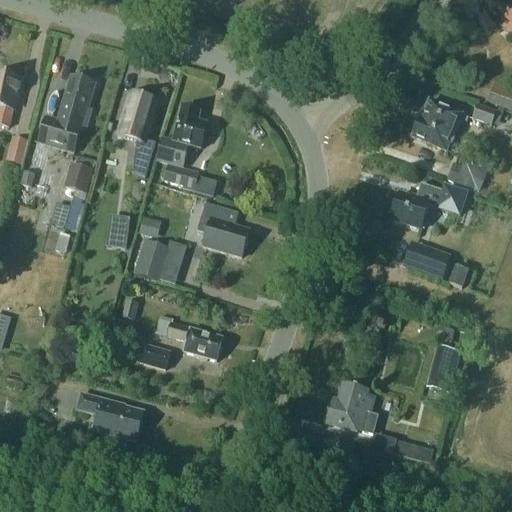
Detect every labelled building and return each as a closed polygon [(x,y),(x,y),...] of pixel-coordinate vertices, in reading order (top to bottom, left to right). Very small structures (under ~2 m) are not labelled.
[(511,3),(502,26),(511,30),(511,3)] [(0,129),(6,132),(19,86),(7,82),(8,79),(0,77),(0,129)] [(81,81),(79,83),(70,80),(60,117),(58,125),(45,121),(38,145),(73,155),(82,123),(86,124),(90,112),(86,111),(93,86),(89,85),(88,83),(81,81)] [(511,94),(494,87),(487,105),(511,114),(511,94)] [(143,100),(129,96),(117,138),(136,143),(131,177),(144,181),(155,145),(144,142),(155,104),(154,104),(153,100),(146,98),(143,100)] [(421,121),(419,120),(411,140),(445,154),(453,135),(456,137),(462,123),(464,124),(467,118),(428,103),(421,121)] [(162,141),(157,164),(184,171),(189,152),(201,155),(209,126),(202,124),(204,117),(179,110),(171,143),(162,141)] [(477,110),(473,123),(493,129),(497,116),(477,110)] [(26,144),(13,141),(6,164),(20,168),(26,144)] [(446,183),(478,196),(493,161),(472,153),(467,166),(462,169),(454,166),(446,183)] [(93,173),(73,167),(67,191),(87,196),(93,173)] [(198,176),(166,167),(162,184),(194,192),(198,176)] [(36,176),(24,173),(20,187),(32,190),(36,176)] [(193,194),(212,199),(216,184),(197,179),(194,192),(193,194)] [(178,193),(157,187),(153,200),(174,207),(178,193)] [(399,197),(390,221),(420,231),(429,208),(459,219),(466,199),(446,191),(444,195),(421,187),(416,203),(399,197)] [(83,203),(73,200),(64,232),(74,235),(83,203)] [(228,212),(204,205),(196,233),(206,236),(202,249),(225,256),(225,255),(240,259),(248,233),(233,229),(234,228),(224,225),(228,212)] [(117,220),(115,234),(128,235),(130,221),(117,220)] [(156,224),(143,220),(139,236),(151,240),(156,224)] [(167,249),(143,242),(134,276),(157,282),(167,249)] [(426,249),(417,275),(442,284),(451,258),(426,249)] [(463,291),(469,274),(456,270),(451,287),(463,291)] [(138,306),(126,303),(121,321),(134,324),(138,306)] [(0,348),(8,321),(0,318),(0,348)] [(185,346),(182,357),(214,365),(220,342),(169,329),(170,326),(158,323),(154,338),(185,346)] [(442,346),(450,348),(453,334),(445,332),(442,346)] [(451,389),(460,355),(441,350),(432,384),(451,389)] [(141,351),(137,368),(164,375),(169,358),(141,351)] [(9,378),(6,390),(21,394),(24,382),(9,378)] [(335,405),(330,423),(373,437),(378,419),(371,417),(376,402),(363,398),(364,395),(345,389),(339,407),(335,405)] [(98,419),(94,433),(136,445),(144,417),(115,409),(116,406),(83,397),(79,414),(98,419)] [(399,445),(395,458),(430,468),(433,454),(399,445)]
